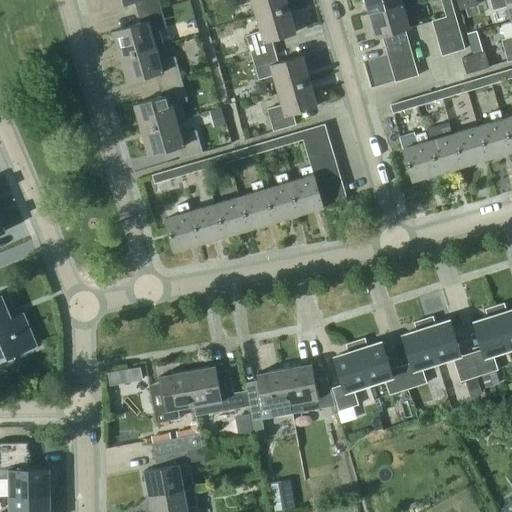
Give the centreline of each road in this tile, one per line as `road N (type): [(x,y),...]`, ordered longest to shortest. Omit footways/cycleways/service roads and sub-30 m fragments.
road 1 (residential): [(146,290),(66,0)]
road 2 (residential): [(392,242),(321,0)]
road 3 (residential): [(146,290),(392,242)]
road 4 (residential): [(78,307),(0,120)]
road 5 (residential): [(392,242),(511,207)]
